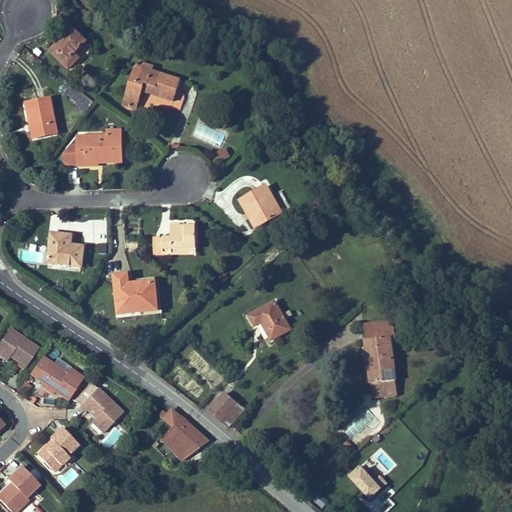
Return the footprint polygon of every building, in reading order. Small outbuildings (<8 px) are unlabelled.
[(72,29),(50,52),(68,70),(79,59),(74,55),(86,42),(72,29)] [(140,63),(135,69),(150,74),(151,71),(152,71),(153,67),(140,63)] [(150,74),(135,69),(123,105),(136,109),(142,91),(173,102),(180,80),(152,71),(151,71),(150,74)] [(240,98),(243,105),(249,102),(247,96),(240,98)] [(33,124),(36,138),(55,134),(48,99),(25,104),(29,125),(33,124)] [(98,158),(122,157),(121,131),(109,131),(109,136),(78,137),(78,145),(71,145),(65,154),(65,165),(79,165),(79,166),(98,166),(98,163),(98,158)] [(213,154),(216,162),(230,156),(226,148),(213,154)] [(328,190),(335,183),(331,179),(324,185),(328,190)] [(250,218),(256,228),(282,213),(267,186),(248,197),(258,214),(250,218)] [(240,201),(250,218),(258,214),(248,197),(240,201)] [(154,238),(154,253),(163,253),(163,255),(172,255),(172,249),(197,249),(196,226),(185,227),(171,227),(172,238),(154,238)] [(48,264),(82,267),(84,247),(74,246),(74,249),(70,248),(71,246),(72,236),(52,233),(48,264)] [(99,243),(99,252),(107,252),(107,243),(99,243)] [(17,261),(32,262),(33,250),(18,249),(17,261)] [(118,315),(142,313),(142,308),(158,306),(157,294),(152,295),(150,282),(129,284),(128,274),(114,276),(118,315)] [(393,298),(382,285),(372,295),(382,307),(393,298)] [(272,341),(291,330),(285,320),(292,316),(289,311),(282,315),(275,302),(249,316),(255,326),(262,323),(272,341)] [(364,326),(372,384),(396,381),(391,341),(396,341),(394,322),(364,326)] [(25,370),(39,349),(10,329),(0,343),(0,355),(8,361),(11,357),(13,354),(22,360),(20,363),(18,365),(25,370)] [(135,350),(142,356),(145,353),(137,347),(135,350)] [(20,363),(22,360),(13,354),(11,357),(20,363)] [(62,393),(60,395),(68,401),(83,380),(70,370),(67,374),(61,370),(58,373),(51,368),(53,365),(49,362),(37,378),(43,382),(41,385),(54,394),(55,392),(57,389),(62,393)] [(61,370),(53,365),(51,368),(58,373),(61,370)] [(398,395),(396,381),(372,384),(373,398),(398,395)] [(26,395),(31,388),(24,383),(19,390),(26,395)] [(123,413),(98,389),(81,406),(86,412),(88,410),(91,407),(98,415),(96,418),(92,421),(104,433),(123,413)] [(210,411),(220,420),(221,419),(231,408),(234,404),(235,403),(225,394),(210,411)] [(231,408),(221,419),(229,429),(243,412),(234,404),(231,408)] [(91,407),(88,410),(96,418),(98,415),(91,407)] [(52,408),(51,416),(65,418),(66,409),(52,408)] [(183,461),(208,442),(171,410),(167,414),(163,410),(158,415),(172,427),(161,438),(183,461)] [(62,429),(50,440),(52,442),(54,444),(49,449),(46,447),(38,455),(51,469),(57,463),(60,466),(68,458),(67,457),(78,446),(62,429)] [(174,467),(178,464),(174,459),(170,462),(174,467)] [(57,463),(51,469),(54,472),(60,466),(57,463)] [(371,499),(384,486),(360,464),(348,477),(371,499)] [(21,467),(8,480),(11,484),(13,486),(8,492),(6,489),(0,494),(0,500),(10,511),(17,505),(20,508),(28,500),(26,498),(39,485),(21,467)] [(312,501),(322,508),(328,500),(318,492),(312,501)]
